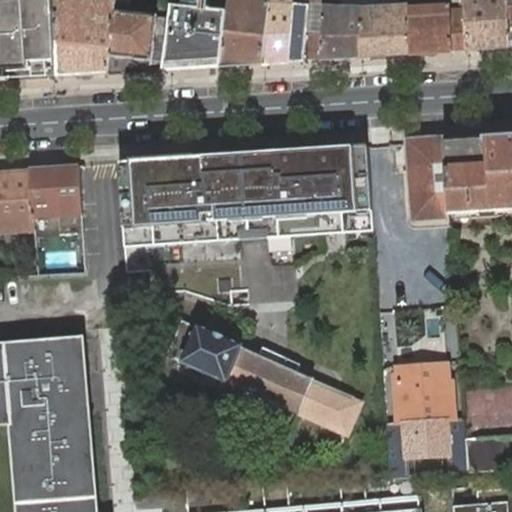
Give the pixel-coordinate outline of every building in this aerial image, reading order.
[(56,33),(54,0),(36,0),(30,0),(27,1),(15,2),(5,2),(0,2),(0,77),(4,78),(4,72),(8,72),(20,71),(30,71),(58,68),(56,33)] [(54,0),(56,33),(58,68),(59,78),(79,77),(87,0),(84,0),(54,0)] [(116,0),(105,0),(105,2),(87,0),(79,77),(109,75),(111,56),(115,13),(117,3),(116,0)] [(229,0),(229,11),(229,13),(223,60),(222,68),(264,65),(270,3),(251,1),(250,0),(229,0)] [(310,0),(310,7),(306,62),(322,62),(359,59),(362,9),(341,8),(340,0),(310,0)] [(362,9),(359,59),(410,55),(410,7),(410,0),(397,0),(398,4),(379,5),(379,8),(377,8),(362,8),(362,9)] [(376,0),(377,5),(377,8),(379,8),(379,5),(398,4),(397,0),(376,0)] [(451,10),(453,53),(468,52),(510,49),(507,0),(465,0),(466,10),(451,10)] [(130,4),(117,3),(115,13),(111,56),(127,58),(152,61),(168,62),(173,19),(158,17),(129,14),(130,4)] [(270,3),(264,65),(306,62),(310,7),(279,4),(270,3)] [(410,7),(410,55),(453,53),(451,10),(450,6),(410,7)] [(175,7),(173,19),(168,62),(168,64),(167,71),(209,69),(209,61),(223,60),(229,13),(213,12),(213,9),(211,9),(211,11),(196,9),(184,8),(175,7)] [(111,56),(109,75),(125,74),(127,58),(111,56)] [(209,61),(209,69),(222,68),(223,60),(209,61)] [(491,208),(511,207),(511,138),(487,140),(445,143),(450,210),(491,208)] [(445,143),(412,145),(413,158),(414,172),(417,213),(434,212),(435,224),(451,223),(450,210),(445,143)] [(371,147),(121,164),(126,248),(241,241),(240,233),(269,231),(269,239),(376,231),(371,147)] [(79,231),(84,230),(82,215),(80,166),(31,170),(34,217),(61,216),(63,232),(79,231)] [(0,232),(34,230),(34,217),(31,170),(0,171),(0,232)] [(434,212),(417,213),(416,213),(414,212),(411,209),(409,172),(404,173),(407,217),(408,221),(410,224),(413,225),(435,224),(434,212)] [(140,307),(130,308),(131,328),(142,327),(140,307)] [(184,364),(228,384),(242,348),(243,347),(199,327),(198,329),(184,322),(168,358),(184,364)] [(96,511),(83,340),(0,346),(0,407),(10,407),(11,422),(18,511),(96,511)] [(242,348),(228,384),(290,410),(341,433),(352,408),(356,397),(305,376),(298,372),(261,356),(242,348)] [(264,349),(261,356),(298,372),(301,365),(264,349)] [(390,449),(392,480),(468,474),(466,441),(464,420),(452,421),(449,382),(446,381),(445,366),(397,370),(401,426),(388,426),(390,449)] [(0,407),(0,422),(11,422),(10,407),(0,407)] [(352,408),(341,433),(346,435),(357,410),(352,408)] [(511,437),(466,441),(468,474),(511,471),(511,437)] [(480,508),(456,511),(455,511),(511,511),(511,491),(479,495),(480,508)] [(265,511),(419,511),(418,498),(265,511)]
